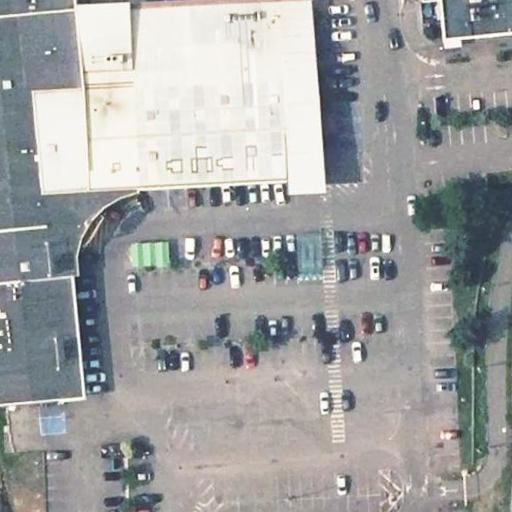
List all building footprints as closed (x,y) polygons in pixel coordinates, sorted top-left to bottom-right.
[(73,0),(0,0),(0,306),(54,331),(43,214),(64,213),(90,188),(89,169),(138,166),(290,157),(280,0),(190,0),(129,4),(132,63),(133,83),(82,87),(80,67),(74,7),(73,0)] [(280,0),(290,157),(291,176),(292,194),(326,192),(311,0),(280,0)] [(511,0),(422,0),(422,2),(439,0),(444,36),(511,29),(511,0)] [(132,63),(129,4),(74,7),(80,67),(132,63)] [(132,63),(80,67),(82,87),(133,83),(132,63)] [(64,213),(43,214),(54,331),(75,341),(69,274),(70,259),(75,244),(82,228),(92,214),(113,196),(138,185),(291,176),(290,157),(138,166),(89,169),(90,188),(64,213)] [(54,331),(0,306),(0,399),(59,394),(54,331)] [(75,341),(54,331),(59,394),(80,392),(75,341)]
